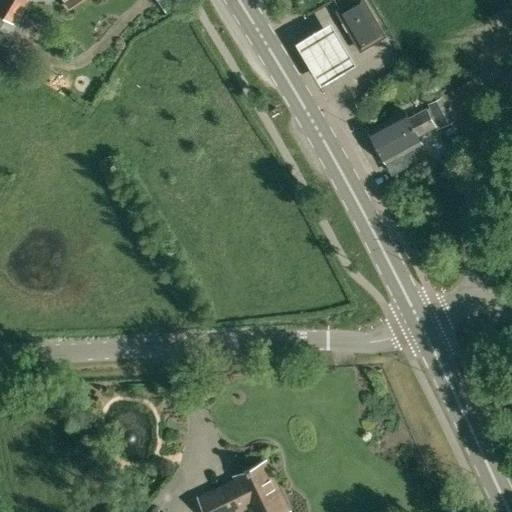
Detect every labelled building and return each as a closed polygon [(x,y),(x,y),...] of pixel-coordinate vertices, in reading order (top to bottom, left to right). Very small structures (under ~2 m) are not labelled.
[(0,0),(0,17),(4,19),(13,24),(27,0),(0,0)] [(381,34),(360,0),(341,11),(361,46),(381,34)] [(329,18),(295,38),(319,80),(353,60),(329,18)] [(20,57),(14,53),(10,59),(17,63),(20,57)] [(422,143),(418,135),(435,126),(437,129),(451,121),(453,125),(438,133),(448,152),(463,143),(464,145),(480,133),(479,130),(487,107),(472,80),(428,103),(430,107),(428,108),(427,107),(408,116),(411,122),(374,139),(392,173),(408,164),(402,153),(422,143)] [(405,111),(369,129),(374,139),(411,122),(408,116),(405,111)] [(282,511),(288,509),(264,461),(235,475),(238,481),(199,501),(204,511),(235,511),(249,503),(253,511),(282,511)]
